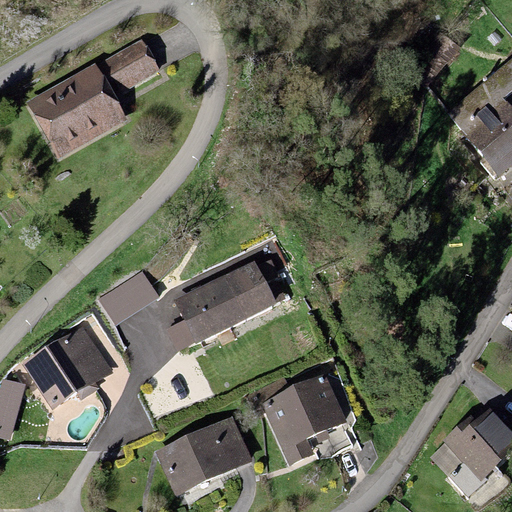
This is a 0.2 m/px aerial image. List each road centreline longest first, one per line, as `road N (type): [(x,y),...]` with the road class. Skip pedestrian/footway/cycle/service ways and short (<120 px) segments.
road 1 (residential): [(0,347),(174,181),(196,148),(217,70),(210,40),(177,0)]
road 2 (residential): [(511,277),(396,465),(355,511)]
road 3 (residential): [(141,0),(0,78)]
